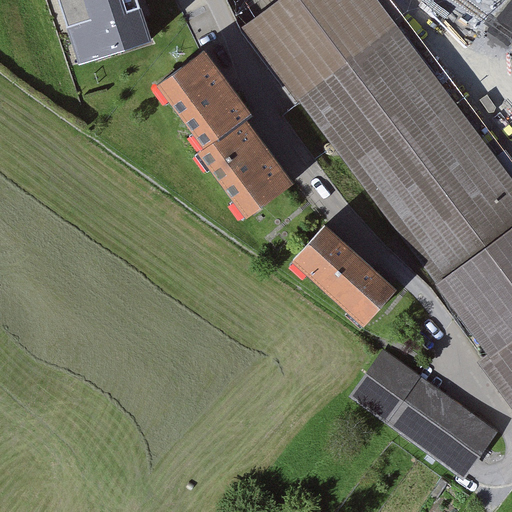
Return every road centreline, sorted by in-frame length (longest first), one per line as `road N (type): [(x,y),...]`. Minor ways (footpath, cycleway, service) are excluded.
road 1 (residential): [(215,0),(273,127),(327,205),(435,311),(511,430)]
road 2 (residential): [(511,99),(436,0)]
